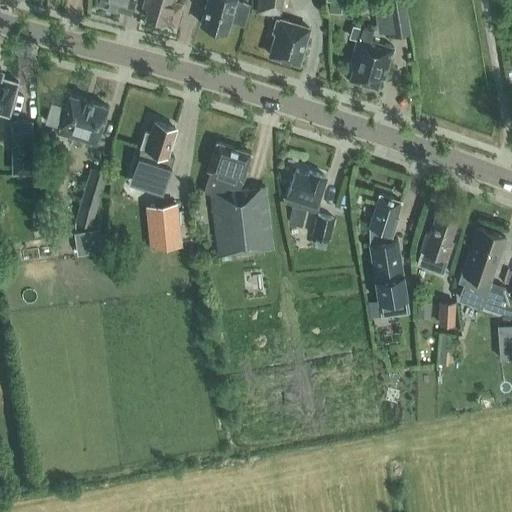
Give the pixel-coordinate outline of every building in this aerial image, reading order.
[(174,2),(174,0),(144,0),(142,7),(148,9),(145,17),(162,23),(162,22),(175,26),(182,4),(174,2)] [(233,5),(234,0),(207,0),(200,24),(211,27),(210,30),(221,33),(221,30),(225,31),(228,20),(242,24),(247,9),(233,5)] [(279,14),(281,0),(259,0),(258,11),(279,14)] [(410,32),(404,0),(382,0),(388,35),(410,32)] [(306,35),(308,27),(277,17),(273,31),(277,32),(270,53),(297,62),(301,47),(304,48),(308,35),(306,35)] [(387,66),(393,48),(371,41),(374,32),(360,28),(352,55),(356,56),(349,79),(376,87),(383,65),(387,66)] [(0,77),(2,70),(0,69),(0,110),(8,113),(18,81),(16,81),(16,82),(0,77)] [(68,93),(65,105),(50,100),(44,121),(58,125),(56,132),(94,144),(106,105),(68,93)] [(14,121),(14,159),(30,159),(30,173),(36,173),(36,149),(32,149),(32,121),(14,121)] [(163,162),(165,155),(173,127),(153,121),(150,132),(144,130),(139,147),(153,151),(152,155),(157,156),(147,189),(171,196),(180,168),(163,162)] [(217,254),(271,249),(264,186),(238,189),(250,152),(216,142),(207,170),(210,171),(204,191),(210,193),(217,254)] [(90,225),(106,173),(90,169),(75,220),(90,225)] [(318,199),(325,175),(308,170),(307,172),(295,169),(285,201),(294,204),(289,222),(299,225),(304,207),(314,211),(315,208),(318,208),(321,200),(318,199)] [(368,225),(368,242),(389,239),(397,217),(395,217),(401,199),(378,192),(368,225)] [(170,203),(151,205),(155,247),(175,244),(170,203)] [(418,250),(419,251),(415,264),(442,273),(453,240),(450,239),(456,219),(435,212),(428,233),(424,231),(418,250)] [(327,246),(333,217),(316,214),(312,234),(315,235),(313,243),(327,246)] [(81,253),(106,249),(103,226),(77,230),(81,253)] [(490,281),(505,235),(476,226),(458,280),(465,282),(460,296),(483,304),(487,289),(484,289),(487,280),(490,281)] [(396,238),(389,239),(368,242),(380,316),(407,312),(405,296),(406,295),(396,238)] [(511,314),(511,308),(505,286),(497,309),(511,314)] [(369,318),(380,316),(378,300),(367,302),(369,318)] [(451,324),(452,303),(440,302),(439,324),(451,324)] [(416,304),(416,316),(428,316),(429,304),(416,304)] [(500,359),(511,358),(511,323),(497,325),(500,359)]
